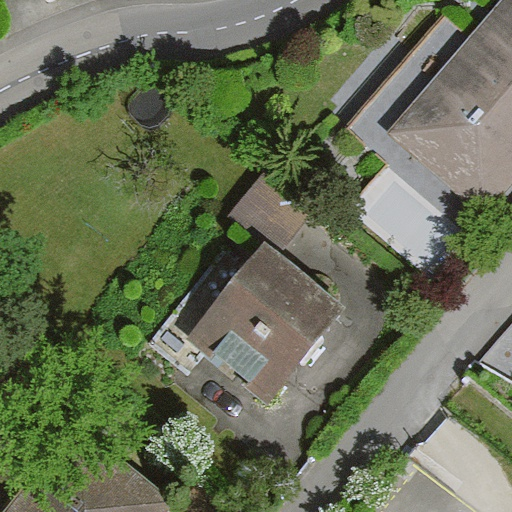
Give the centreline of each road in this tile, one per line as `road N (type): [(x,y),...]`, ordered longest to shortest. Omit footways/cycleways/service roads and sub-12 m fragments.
road 1 (residential): [(0,91),(141,37),(219,28),(299,0)]
road 2 (residential): [(424,362),(304,511)]
road 3 (residential): [(511,267),(424,362)]
